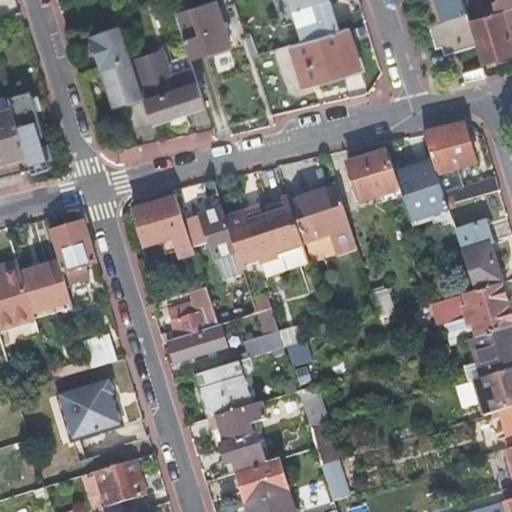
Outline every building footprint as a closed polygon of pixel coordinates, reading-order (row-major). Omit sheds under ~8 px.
[(0,18),(19,12),(15,0),(0,5),(0,18)] [(231,45),(216,0),(174,13),(188,55),(189,58),(231,45)] [(330,0),(289,0),(303,42),(340,30),(330,0)] [(465,6),(462,0),(435,0),(436,2),(425,6),(431,26),(467,14),(465,6)] [(511,0),(497,0),(502,15),(470,24),(476,46),(482,64),(511,54),(511,0)] [(462,51),(476,46),(470,24),(467,14),(431,26),(430,26),(438,50),(443,48),(446,58),(463,52),(462,51)] [(101,67),(130,57),(120,26),(91,36),(101,67)] [(360,68),(347,28),(340,30),(303,42),(292,45),(305,85),(360,68)] [(164,51),(132,62),(143,98),(144,101),(151,122),(169,117),(184,112),(205,106),(192,67),(171,75),(164,51)] [(114,107),(143,98),(132,62),(130,57),(101,67),(114,107)] [(466,83),(486,79),(483,69),(464,75),(466,83)] [(13,107),(18,124),(37,118),(36,114),(32,100),(13,107)] [(0,179),(31,173),(12,109),(0,112),(0,179)] [(184,112),(169,117),(171,123),(176,122),(177,123),(181,122),(181,121),(185,118),(186,118),(184,112)] [(37,118),(18,124),(34,177),(39,176),(37,171),(47,168),(45,161),(43,153),(38,136),(42,135),(37,118)] [(464,125),(422,135),(431,163),(436,177),(474,165),(464,125)] [(394,175),(387,153),(347,166),(360,203),(400,191),(394,175)] [(400,191),(411,225),(448,212),(447,211),(446,206),(444,201),(436,177),(431,163),(394,175),(400,191)] [(452,205),(499,192),(496,180),(465,188),(465,190),(451,193),(453,199),(444,201),(446,206),(452,205)] [(290,211),(302,245),(329,236),(336,256),(356,250),(351,235),(335,187),(318,193),(320,198),(289,208),(290,211)] [(318,193),(288,203),(288,204),(289,208),(320,198),(318,193)] [(194,255),(192,247),(176,200),(133,213),(145,249),(161,244),(165,257),(178,253),(180,260),(194,255)] [(288,204),(245,218),(249,229),(264,224),(262,220),(290,211),(289,208),(288,204)] [(225,223),(222,211),(201,217),(215,261),(235,255),(226,225),(225,223)] [(226,225),(235,255),(239,264),(256,259),(258,265),(277,258),(276,256),(302,247),(302,245),(290,211),(262,220),(264,224),(249,229),(245,218),(226,225)] [(63,274),(66,286),(88,279),(84,268),(95,264),(83,224),(50,234),(58,262),(62,275),(63,274)] [(474,293),(501,285),(502,285),(489,246),(494,244),(488,224),(455,234),(461,253),(474,293)] [(277,258),(303,250),(302,247),(276,256),(277,258)] [(235,255),(215,261),(221,280),(242,274),(240,271),(239,264),(235,255)] [(256,259),(239,264),(240,271),(258,265),(256,259)] [(58,262),(20,274),(21,275),(33,316),(72,304),(66,286),(63,274),(62,275),(58,262)] [(0,331),(34,321),(33,316),(21,275),(20,274),(17,264),(0,268),(0,270),(2,277),(0,277),(0,331)] [(465,320),(508,308),(501,285),(474,293),(437,304),(431,306),(438,328),(465,320)] [(175,336),(177,341),(197,334),(218,328),(212,309),(206,290),(196,293),(200,304),(170,314),(171,319),(172,324),(173,329),(175,336)] [(371,296),(379,321),(393,317),(386,292),(371,296)] [(218,328),(220,327),(255,316),(251,303),(250,299),(212,309),(218,328)] [(255,316),(258,315),(270,311),(266,299),(251,303),(255,316)] [(477,340),(511,329),(511,321),(508,308),(465,320),(468,330),(473,328),(474,333),(477,340)] [(270,354),(283,350),(270,311),(258,315),(270,354)] [(218,328),(197,334),(199,339),(169,348),(174,366),(227,349),(220,327),(218,328)] [(464,368),(469,384),(474,382),(511,371),(511,329),(477,340),(471,342),(478,364),(464,368)] [(88,360),(91,371),(94,370),(117,363),(109,338),(83,346),(88,360)] [(72,377),(91,371),(88,360),(50,372),(53,382),(72,377)] [(197,377),(211,421),(256,406),(247,377),(233,381),(228,367),(197,377)] [(94,370),(91,371),(72,377),(76,388),(98,382),(94,370)] [(511,371),(474,382),(485,418),(494,416),(501,414),(511,410),(511,371)] [(297,393),(310,431),(326,426),(314,388),(297,393)] [(0,424),(22,418),(15,394),(0,398),(0,424)] [(233,465),(236,474),(266,465),(257,436),(252,438),(249,426),(264,422),(259,406),(256,406),(211,421),(214,433),(220,432),(225,446),(220,447),(222,455),(223,460),(225,464),(226,467),(233,465)] [(503,419),(510,444),(511,443),(511,410),(501,414),(494,416),(495,421),(496,421),(503,419)] [(332,447),(317,451),(321,466),(336,463),(332,447)] [(135,461),(95,473),(105,508),(102,509),(103,511),(139,511),(150,509),(135,461)] [(293,511),(278,462),(266,465),(236,474),(247,511),(293,511)] [(348,498),(336,463),(321,466),(327,484),(333,503),(348,498)] [(72,511),(63,482),(44,488),(51,511),(72,511)] [(511,490),(502,494),(505,504),(511,501),(511,490)] [(511,511),(511,501),(505,504),(477,511),(511,511)]
